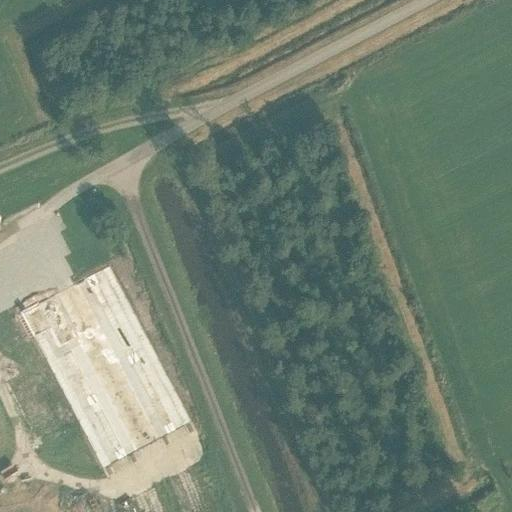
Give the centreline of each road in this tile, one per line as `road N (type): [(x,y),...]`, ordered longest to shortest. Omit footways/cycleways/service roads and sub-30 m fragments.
road 1 (unclassified): [(34,218),(214,111),(429,0)]
road 2 (track): [(214,111),(100,128),(0,171)]
